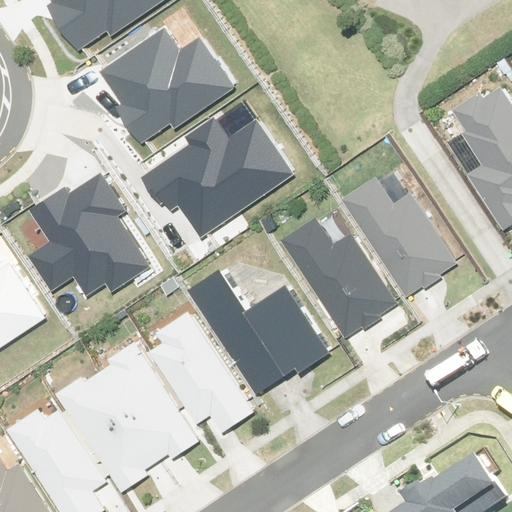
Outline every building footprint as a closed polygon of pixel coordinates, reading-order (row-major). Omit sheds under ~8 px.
[(52,0),(58,8),(50,14),(78,56),(118,29),(120,33),(169,0),(52,0)] [(170,26),(105,69),(122,93),(113,99),(141,141),(179,116),(181,120),(237,82),(204,33),(184,46),(170,26)] [(511,87),(507,81),(458,118),(492,164),(475,176),(511,225),(511,87)] [(200,146),(150,179),(172,212),(184,204),(204,233),(294,172),(259,121),(232,139),(219,119),(193,136),(200,146)] [(67,187),(34,210),(53,238),(36,250),(60,287),(78,275),(96,301),(153,263),(120,215),(127,209),(104,175),(73,196),(67,187)] [(402,205),(384,178),(351,199),(415,298),(467,264),(421,193),(402,205)] [(341,247),(323,218),(290,240),(353,334),(401,301),(358,236),(341,247)] [(0,351),(49,318),(12,264),(0,271),(0,351)] [(256,311),(228,270),(197,290),(268,396),(338,349),(295,285),(256,311)] [(263,409),(197,312),(172,328),(179,338),(160,350),(207,421),(220,412),(232,430),(263,409)] [(206,438),(146,347),(70,396),(130,488),(206,438)] [(113,480),(63,401),(19,430),(71,511),(106,511),(112,508),(100,489),(113,480)] [(0,511),(57,511),(26,461),(12,470),(0,449),(0,511)] [(505,511),(511,508),(511,501),(487,462),(420,504),(423,508),(417,511),(505,511)]
